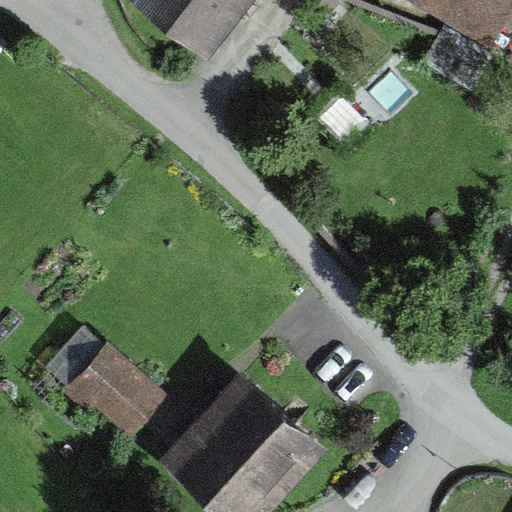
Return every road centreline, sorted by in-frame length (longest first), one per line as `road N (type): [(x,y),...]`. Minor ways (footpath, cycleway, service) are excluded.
road 1 (track): [(34,0),(191,127),(429,383),(511,442)]
road 2 (track): [(341,511),(477,420),(410,511)]
road 3 (track): [(288,0),(191,127)]
